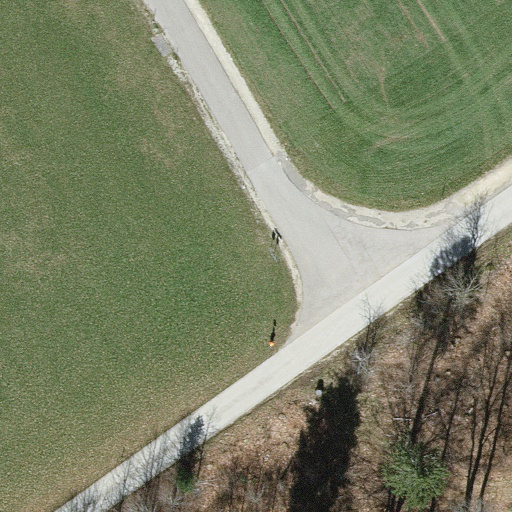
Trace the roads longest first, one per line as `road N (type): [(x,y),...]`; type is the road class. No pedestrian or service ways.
road 1 (unclassified): [(511,200),(349,311),(167,0)]
road 2 (track): [(100,511),(349,311)]
